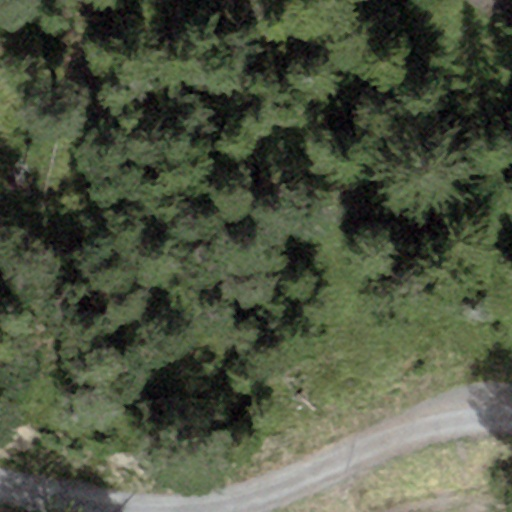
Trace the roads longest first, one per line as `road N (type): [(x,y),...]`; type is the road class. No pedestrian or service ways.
road 1 (track): [(188,511),(235,504),(399,433),(456,417),(511,414)]
road 2 (track): [(0,489),(157,511)]
